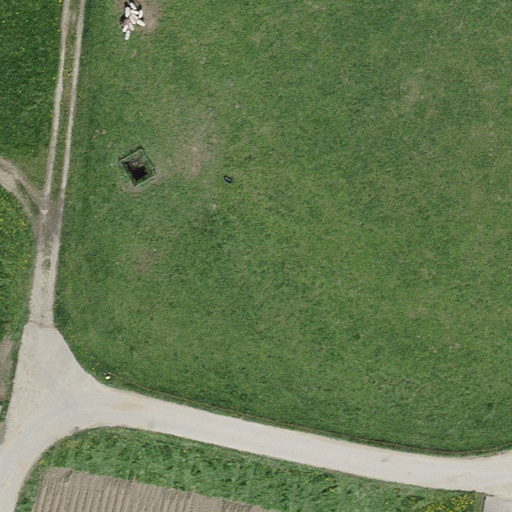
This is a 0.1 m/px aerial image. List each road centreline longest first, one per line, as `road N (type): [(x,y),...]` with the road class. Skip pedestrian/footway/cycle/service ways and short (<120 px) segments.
road 1 (track): [(15,511),(34,416),(511,483)]
road 2 (track): [(34,416),(76,198),(0,150)]
road 3 (track): [(90,0),(76,198)]
